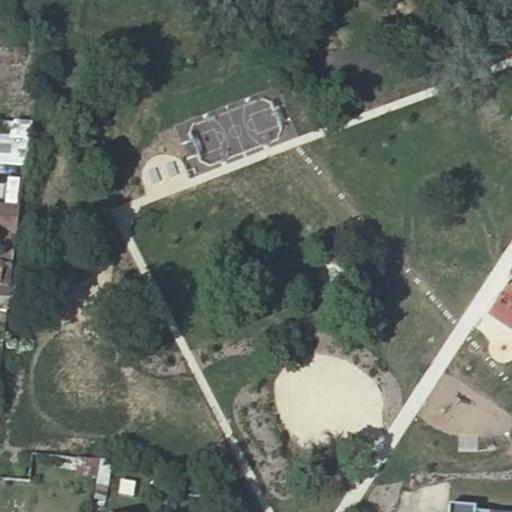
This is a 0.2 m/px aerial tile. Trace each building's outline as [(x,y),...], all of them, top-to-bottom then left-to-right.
[(27,141),(28,130),(16,129),(16,137),(16,139),(27,141)] [(24,168),(27,141),(16,139),(16,137),(0,135),(0,165),(13,167),(24,168)] [(0,165),(0,179),(12,181),(13,167),(0,165)] [(0,235),(3,235),(16,237),(19,211),(0,209),(0,235)] [(3,235),(0,261),(0,267),(12,269),(16,237),(3,235)] [(0,267),(0,288),(10,290),(12,269),(0,267)] [(0,299),(9,300),(10,290),(0,288),(0,299)] [(97,464),(76,461),(74,477),(95,479),(97,468),(97,464)]
